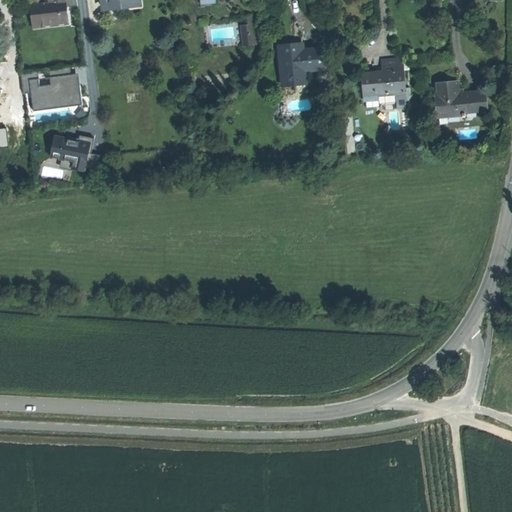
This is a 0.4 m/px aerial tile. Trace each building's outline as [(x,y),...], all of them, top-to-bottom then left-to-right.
[(77,0),(48,0),(49,3),(30,5),(34,29),(70,24),(67,7),(78,5),(77,0)] [(103,0),(104,9),(141,4),(140,0),(103,0)] [(252,16),(241,17),(242,25),(241,25),(243,46),(259,44),(258,34),(254,35),(252,16)] [(290,44),(278,45),(283,85),(306,82),(305,70),(326,68),(324,48),(303,50),(302,42),(290,44)] [(382,58),(383,71),(403,69),(402,59),(397,59),(396,57),(389,57),(382,58)] [(71,67),(50,69),(52,85),(73,83),(71,67)] [(403,69),(383,71),(363,73),(365,91),(376,90),(377,95),(378,95),(378,93),(396,91),(405,90),(405,89),(403,69)] [(38,71),(21,73),(24,94),(31,93),(34,111),(35,111),(34,106),(81,100),(82,105),(83,105),(81,85),(43,90),(42,85),(40,86),(38,71)] [(457,78),(438,80),(439,92),(437,92),(439,113),(464,110),(464,107),(487,105),(485,88),(467,89),(458,90),(457,78)] [(406,90),(405,90),(396,91),(397,100),(407,99),(406,90)] [(378,93),(378,95),(379,102),(397,100),(396,91),(378,93)] [(79,142),(55,137),(51,157),(74,162),(73,169),(85,171),(86,168),(97,170),(100,156),(92,154),(95,139),(80,135),(79,142)]
